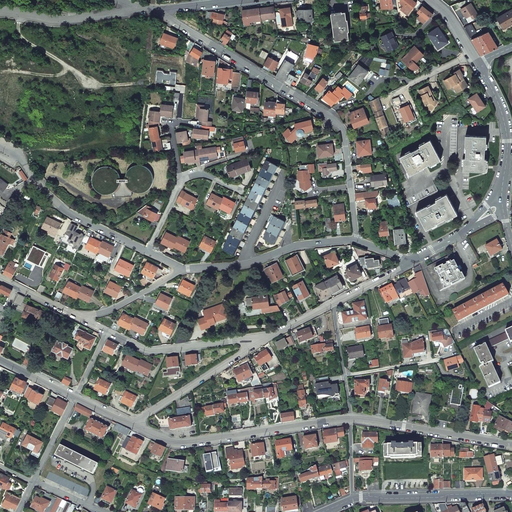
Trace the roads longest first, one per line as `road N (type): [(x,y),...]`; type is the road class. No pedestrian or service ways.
road 1 (residential): [(153,9),(343,128),(356,240)]
road 2 (residential): [(350,418),(182,444),(135,424)]
road 3 (residential): [(0,142),(70,213),(147,251)]
road 4 (residential): [(266,336),(146,350),(106,330)]
road 5 (residential): [(511,445),(350,418)]
road 6 (residential): [(351,498),(511,493)]
road 7 (residential): [(135,424),(266,336)]
road 8 (residential): [(153,9),(54,19),(0,12)]
road 9 (residential): [(502,187),(505,127),(477,63)]
